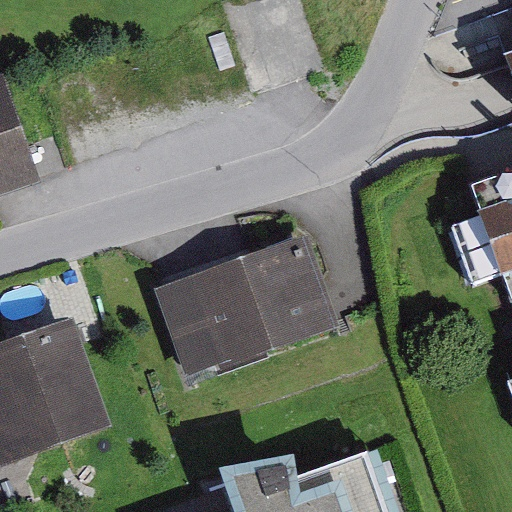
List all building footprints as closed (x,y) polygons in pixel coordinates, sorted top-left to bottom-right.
[(0,195),(46,179),(5,67),(0,68),(0,195)] [(511,164),(470,172),(482,205),(452,216),(472,271),(501,261),(511,290),(511,372),(509,373),(511,380),(511,164)] [(157,284),(188,370),(218,358),(221,365),(342,321),(308,229),(157,284)] [(0,337),(0,460),(0,461),(114,420),(74,310),(0,337)] [(236,503),(209,511),(403,511),(377,437),(299,466),(295,440),(219,454),(236,503)]
